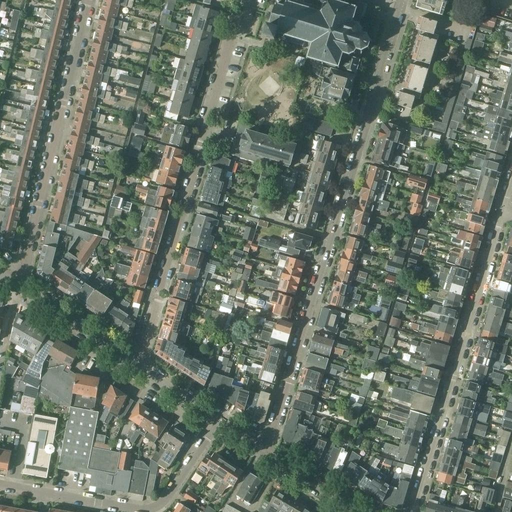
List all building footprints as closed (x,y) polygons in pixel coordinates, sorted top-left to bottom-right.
[(55,0),(57,0),(56,6),(70,9),(72,0),(55,0)] [(104,0),(102,9),(117,13),(119,6),(120,6),(126,7),(132,8),(133,5),(127,4),(124,3),(113,0),(104,0)] [(275,42),(276,38),(308,48),(306,53),(309,54),(307,60),(322,64),(322,66),(323,66),(324,65),(343,70),(355,74),(359,60),(361,53),(362,53),(362,50),(368,48),(369,49),(370,48),(369,47),(370,41),(372,41),(372,40),(370,40),(367,35),(368,33),(366,34),(362,33),(362,29),(363,29),(363,28),(361,28),(359,25),(360,23),(365,4),(348,0),(342,0),(342,2),(341,2),(341,4),(326,0),(325,0),(325,1),(323,1),(321,3),(320,8),(294,0),(293,0),(277,0),(277,1),(279,5),(278,6),(275,5),(269,27),(267,27),(264,38),(275,42)] [(511,0),(418,0),(416,8),(440,15),(444,0),(511,0)] [(196,5),(192,18),(215,24),(218,13),(202,9),(203,7),(196,5)] [(41,9),(40,13),(67,20),(70,9),(56,6),(54,12),(47,10),(41,9)] [(102,9),(99,21),(127,28),(128,24),(116,21),(117,13),(102,9)] [(18,22),(21,12),(14,10),(12,20),(18,22)] [(38,13),(37,17),(39,17),(45,19),(52,20),(51,26),(65,30),(67,20),(40,13),(38,13)] [(483,15),(480,24),(481,24),(488,27),(491,17),(483,15)] [(192,18),(189,28),(194,29),(212,35),(215,24),(192,18)] [(415,98),(419,100),(439,36),(434,34),(437,23),(420,18),(416,30),(421,31),(412,60),(411,60),(409,61),(409,63),(410,64),(411,65),(402,93),(397,92),(393,104),(411,110),(415,98)] [(171,22),(167,21),(161,19),(159,26),(169,28),(171,22)] [(18,22),(12,20),(9,30),(16,32),(18,22)] [(99,21),(96,33),(112,37),(114,29),(114,28),(126,32),(127,28),(99,21)] [(493,28),(488,27),(481,24),(479,30),(481,31),(482,33),(483,31),(484,32),(486,34),(487,33),(488,33),(490,35),(491,34),(493,28)] [(36,29),(35,33),(62,40),(65,30),(51,26),(49,32),(42,30),(36,29)] [(194,29),(191,40),(209,45),(212,35),(194,29)] [(35,33),(34,37),(40,39),(39,44),(46,46),(60,50),(62,40),(35,33)] [(96,33),(94,44),(122,51),(123,47),(117,45),(111,44),(110,44),(112,37),(96,33)] [(468,39),(448,106),(442,123),(434,121),(432,130),(445,133),(472,40),(468,39)] [(191,40),(188,50),(208,56),(210,49),(208,49),(209,45),(191,40)] [(482,51),(484,43),(475,40),(472,49),(482,51)] [(94,44),(91,56),(106,60),(108,52),(115,53),(121,55),(122,51),(94,44)] [(32,49),(31,53),(58,60),(60,50),(46,46),(44,52),(38,50),(38,51),(32,49)] [(479,59),(482,51),(472,49),(470,56),(477,58),(479,59)] [(188,50),(185,60),(203,66),(204,62),(206,62),(208,56),(188,50)] [(31,53),(30,58),(36,59),(42,61),(41,66),(55,70),(58,60),(31,53)] [(91,56),(88,67),(127,77),(128,73),(117,70),(111,69),(111,68),(105,67),(104,66),(106,60),(91,56)] [(295,65),(303,67),(305,59),(297,57),(295,65)] [(511,60),(499,57),(498,61),(504,63),(511,64),(511,65),(511,69),(511,60)] [(180,59),(177,69),(202,77),(204,70),(202,69),(203,66),(185,60),(180,59)] [(27,69),(26,73),(53,80),(55,70),(41,66),(40,72),(33,70),(33,71),(27,69)] [(466,72),(465,72),(473,75),(473,74),(488,79),(489,75),(474,70),(475,68),(467,66),(465,72),(466,72)] [(500,69),(499,74),(500,74),(511,77),(511,69),(501,66),(500,69)] [(88,67),(85,79),(100,83),(107,85),(107,84),(108,81),(109,76),(115,78),(115,79),(119,80),(119,81),(140,86),(141,81),(141,80),(127,77),(88,67)] [(317,86),(314,96),(322,99),(346,106),(349,97),(352,87),(351,87),(355,74),(343,70),(342,74),(322,68),(320,77),(324,79),(321,88),(317,86)] [(177,69),(174,80),(179,81),(197,86),(198,83),(200,83),(202,77),(177,69)] [(470,83),(473,75),(465,72),(463,81),(470,83)] [(26,73),(25,78),(31,79),(37,81),(36,87),(50,90),(53,80),(26,73)] [(511,77),(500,74),(499,78),(501,79),(500,82),(511,86),(511,77)] [(144,82),(150,83),(154,85),(156,78),(146,75),(144,82)] [(85,79),(82,90),(110,97),(111,93),(106,92),(106,91),(99,90),(100,83),(85,79)] [(179,81),(176,92),(194,97),(197,86),(179,81)] [(468,91),(470,83),(463,81),(461,89),(468,91)] [(494,81),(492,85),(505,89),(504,93),(503,93),(511,95),(511,86),(500,82),(494,81)] [(22,89),(21,93),(48,100),(50,90),(36,87),(35,92),(28,90),(28,91),(22,89)] [(465,98),(468,91),(461,89),(458,96),(465,98)] [(82,90),(79,102),(95,106),(96,98),(104,99),(110,101),(110,97),(82,90)] [(125,97),(136,99),(137,92),(127,90),(125,97)] [(490,93),(489,97),(493,99),(511,104),(511,95),(503,93),(504,93),(497,91),(496,95),(490,93)] [(176,92),(173,102),(191,107),(194,97),(176,92)] [(21,93),(20,98),(26,99),(32,101),(31,107),(45,110),(48,100),(21,93)] [(470,100),(465,98),(458,96),(456,104),(463,106),(464,104),(468,106),(470,100)] [(511,104),(493,99),(491,103),(494,104),(493,107),(511,112),(511,104)] [(437,103),(430,101),(427,100),(425,105),(435,108),(437,103)] [(79,102),(77,113),(105,120),(106,116),(100,115),(100,114),(94,113),(93,113),(95,106),(79,102)] [(139,102),(137,110),(146,112),(148,105),(139,102)] [(165,112),(163,117),(177,121),(178,115),(188,118),(191,107),(173,102),(169,113),(165,112)] [(456,104),(453,113),(464,116),(467,108),(463,106),(456,104)] [(485,109),(484,113),(486,114),(511,121),(511,112),(493,107),(488,106),(487,109),(485,109)] [(17,110),(16,114),(43,120),(45,110),(31,107),(29,113),(23,111),(17,110)] [(137,110),(136,116),(134,123),(140,125),(143,112),(137,110)] [(77,113),(74,125),(89,129),(91,121),(104,124),(105,120),(77,113)] [(462,124),(464,116),(453,113),(451,121),(459,123),(462,124)] [(16,114),(15,118),(21,119),(28,121),(26,128),(40,131),(43,120),(16,114)] [(511,121),(486,114),(484,122),(494,125),(511,130),(511,121)] [(303,122),(314,125),(316,119),(304,116),(303,122)] [(322,121),(316,119),(314,125),(312,132),(318,133),(322,121)] [(328,123),(322,121),(318,133),(324,135),(328,123)] [(456,131),(459,123),(451,121),(448,129),(453,130),(456,131)] [(258,127),(240,122),(230,155),(273,167),(274,164),(289,168),(290,165),(290,166),(296,146),(256,134),(258,127)] [(140,125),(134,123),(131,135),(140,137),(141,133),(146,134),(148,127),(142,125),(140,125)] [(314,126),(304,123),(302,128),(312,131),(314,126)] [(334,124),(328,123),(324,135),(330,137),(334,124)] [(165,127),(164,132),(190,140),(193,130),(171,124),(170,128),(165,127)] [(379,132),(378,135),(378,137),(380,137),(380,138),(403,145),(407,131),(405,131),(397,129),(397,127),(389,125),(389,126),(384,124),(382,131),(380,131),(379,132)] [(74,125),(71,136),(100,143),(100,139),(94,138),(88,136),(89,129),(74,125)] [(422,130),(407,125),(406,131),(421,135),(422,130)] [(485,126),(483,130),(511,139),(511,134),(511,130),(494,125),(493,129),(485,126)] [(12,130),(11,134),(38,140),(40,131),(26,128),(25,133),(18,131),(12,130)] [(452,133),(453,130),(448,129),(446,137),(455,140),(457,135),(452,133)] [(477,133),(475,137),(477,138),(508,147),(511,139),(483,130),(482,134),(477,133)] [(164,132),(161,142),(187,149),(190,140),(164,132)] [(11,134),(10,138),(16,139),(15,145),(22,147),(36,150),(38,140),(11,134)] [(318,142),(315,151),(316,152),(336,157),(337,158),(338,154),(339,154),(340,149),(339,149),(340,147),(323,142),(325,137),(318,135),(316,141),(318,142)] [(71,136),(68,148),(84,151),(85,144),(92,146),(104,148),(105,144),(100,143),(71,136)] [(377,144),(376,147),(377,149),(376,150),(397,156),(399,149),(404,150),(405,146),(403,145),(380,138),(378,143),(377,144)] [(477,138),(475,142),(480,143),(488,145),(487,150),(506,156),(508,147),(477,138)] [(442,148),(451,150),(453,142),(447,139),(444,141),(442,148)] [(160,145),(158,150),(165,152),(163,159),(181,165),(182,163),(183,162),(184,159),(183,158),(185,153),(160,145)] [(7,150),(6,154),(33,161),(36,150),(22,147),(20,153),(13,151),(7,150)] [(68,148),(65,160),(85,165),(94,167),(94,163),(88,161),(82,159),(84,151),(68,148)] [(449,158),(451,150),(442,148),(440,156),(449,158)] [(130,150),(129,156),(138,159),(140,153),(130,150)] [(373,155),(373,158),(373,160),(373,161),(388,166),(398,169),(399,165),(395,164),(397,156),(376,150),(375,154),(373,155)] [(316,152),(313,162),(334,168),(334,167),(335,167),(336,162),(337,158),(336,157),(316,152)] [(473,153),(472,157),(475,158),(503,166),(505,158),(487,153),(486,157),(473,153)] [(6,154),(5,158),(11,159),(11,160),(18,161),(17,167),(31,170),(33,161),(6,154)] [(213,160),(211,167),(232,173),(236,162),(226,159),(215,156),(213,160)] [(475,158),(473,165),(482,168),(500,174),(503,166),(475,158)] [(163,159),(160,171),(178,176),(181,165),(163,159)] [(65,160),(63,172),(78,175),(78,174),(80,168),(86,169),(93,170),(94,167),(85,165),(65,160)] [(313,162),(310,172),(330,178),(332,174),(333,175),(334,170),(333,170),(334,168),(313,162)] [(445,174),(447,166),(438,163),(436,171),(445,174)] [(368,172),(366,178),(388,184),(393,186),(395,181),(389,179),(390,173),(385,171),(370,166),(369,167),(368,168),(367,171),(368,172)] [(2,170),(1,174),(29,180),(31,170),(17,167),(15,173),(8,171),(2,170)] [(209,175),(208,178),(230,185),(232,179),(231,179),(232,173),(211,167),(209,174),(209,175)] [(462,170),(462,171),(498,181),(500,174),(482,168),(481,172),(463,167),(462,170)] [(460,170),(459,174),(473,178),(479,180),(478,184),(496,189),(498,181),(462,171),(462,170),(460,170)] [(160,171),(156,182),(174,188),(176,182),(177,182),(178,179),(177,177),(178,176),(160,171)] [(63,172),(61,180),(85,186),(88,186),(93,188),(95,183),(89,182),(79,179),(80,175),(78,175),(63,172)] [(310,172),(307,183),(327,189),(328,187),(329,187),(330,182),(329,182),(330,178),(310,172)] [(263,173),(261,182),(270,185),(273,176),(263,173)] [(1,174),(0,178),(6,180),(13,181),(12,187),(26,191),(29,180),(1,174)] [(428,179),(410,174),(407,184),(425,190),(428,179)] [(296,179),(292,178),(291,178),(281,175),(280,179),(283,181),(282,186),(293,190),(296,179)] [(206,182),(204,189),(221,194),(223,187),(229,189),(230,185),(208,178),(207,182),(206,182)] [(363,183),(362,186),(363,188),(363,189),(384,195),(388,184),(366,178),(365,183),(363,183)] [(61,180),(59,188),(75,192),(76,188),(86,190),(87,190),(93,191),(93,188),(88,186),(85,186),(61,180)] [(456,185),(456,186),(457,186),(494,197),(496,189),(478,184),(477,187),(471,185),(457,181),(456,185)] [(270,187),(270,185),(261,182),(260,183),(257,193),(267,196),(270,187)] [(304,193),(323,199),(324,199),(325,195),(326,195),(328,190),(327,190),(327,189),(307,183),(304,193)] [(124,198),(127,188),(117,185),(114,195),(124,198)] [(137,185),(136,191),(148,194),(171,201),(174,192),(159,187),(158,191),(137,185)] [(290,200),(293,190),(282,186),(279,196),(290,200)] [(457,186),(456,190),(468,194),(469,193),(474,194),(473,199),(491,205),(494,197),(457,186)] [(0,190),(0,195),(24,201),(26,191),(12,187),(11,193),(3,191),(0,190)] [(59,188),(57,197),(78,202),(81,203),(84,204),(89,205),(90,200),(84,199),(82,198),(83,194),(75,192),(59,188)] [(202,197),(201,201),(223,207),(226,196),(221,194),(204,189),(202,197)] [(361,195),(360,200),(388,208),(389,203),(382,201),(384,195),(363,189),(363,190),(361,191),(360,193),(361,195)] [(303,192),(300,203),(301,203),(321,209),(322,208),(323,208),(324,203),(323,203),(324,199),(323,199),(304,193),(303,192)] [(263,206),(266,197),(255,193),(252,203),(263,206)] [(429,193),(426,201),(430,202),(432,203),(435,195),(429,193)] [(148,194),(145,204),(169,211),(171,201),(148,194)] [(0,195),(0,199),(1,200),(8,202),(7,207),(21,211),(24,201),(0,195)] [(416,195),(414,203),(420,205),(422,197),(416,195)] [(287,210),(290,200),(279,196),(275,207),(287,210)] [(57,197),(54,206),(70,209),(71,210),(72,205),(82,207),(88,209),(89,205),(84,204),(81,203),(78,202),(57,197)] [(111,207),(117,209),(129,212),(131,204),(122,201),(122,200),(114,197),(111,207)] [(457,198),(456,202),(463,204),(489,212),(491,205),(473,199),(472,202),(457,198)] [(357,206),(356,208),(357,210),(356,211),(372,216),(374,209),(386,213),(388,208),(360,200),(358,205),(357,206)] [(430,202),(427,210),(428,210),(434,212),(436,204),(432,203),(430,202)] [(200,203),(197,213),(219,220),(233,224),(235,217),(230,216),(230,217),(221,215),(223,209),(200,203)] [(263,206),(252,203),(251,205),(253,205),(249,217),(259,220),(263,206)] [(298,213),(298,214),(317,219),(318,220),(319,216),(320,216),(322,211),(321,211),(321,209),(301,203),(298,213)] [(414,204),(410,215),(419,217),(422,206),(414,204)] [(463,204),(462,207),(464,208),(463,213),(487,220),(489,212),(463,204)] [(54,206),(52,215),(85,223),(86,218),(80,216),(70,214),(71,210),(70,209),(54,206)] [(0,216),(19,221),(21,211),(7,207),(6,213),(0,211),(0,216)] [(114,219),(117,209),(111,207),(108,217),(114,219)] [(146,207),(143,217),(165,224),(168,213),(146,207)] [(287,210),(275,207),(274,213),(276,219),(284,221),(287,210)] [(354,217),(353,222),(369,227),(372,216),(356,211),(356,212),(354,213),(354,216),(354,217)] [(455,218),(455,219),(456,219),(484,228),(487,220),(463,213),(461,212),(460,215),(456,214),(455,218)] [(297,213),(294,224),(298,225),(315,230),(315,228),(316,229),(318,224),(317,223),(318,220),(317,219),(298,214),(298,213),(297,213)] [(416,227),(419,217),(410,215),(410,214),(408,214),(405,223),(416,227)] [(52,215),(50,223),(67,227),(68,222),(78,225),(78,224),(84,226),(85,223),(52,215)] [(195,219),(194,224),(195,224),(195,226),(212,231),(213,225),(217,227),(219,221),(198,215),(196,220),(195,219)] [(0,221),(3,222),(2,228),(17,231),(19,221),(0,216),(0,221)] [(143,217),(140,227),(141,227),(162,234),(165,224),(143,217)] [(456,219),(454,223),(465,227),(464,230),(482,235),(484,228),(456,219)] [(350,228),(349,231),(350,232),(349,234),(365,238),(367,232),(373,233),(379,235),(380,230),(374,228),(369,227),(353,222),(351,227),(350,228)] [(50,223),(50,224),(38,272),(39,276),(58,288),(68,273),(70,269),(76,261),(84,266),(89,258),(94,250),(101,238),(67,227),(50,223)] [(193,232),(191,236),(213,243),(214,238),(210,237),(212,231),(195,226),(194,228),(193,227),(192,232),(193,232)] [(0,237),(14,241),(17,231),(2,228),(0,227),(0,237)] [(141,227),(138,237),(159,244),(162,234),(141,227)] [(247,243),(251,244),(255,231),(246,228),(243,239),(247,241),(247,243)] [(458,235),(457,240),(479,246),(482,237),(466,233),(467,233),(460,231),(458,236),(458,235)] [(280,245),(278,252),(298,258),(300,251),(294,249),(295,247),(308,251),(309,246),(310,247),(312,238),(295,233),(295,234),(289,232),(287,240),(290,241),(288,247),(280,245)] [(189,241),(188,245),(189,245),(188,247),(209,253),(213,243),(191,236),(190,241),(189,241)] [(0,237),(0,248),(12,251),(14,241),(0,237)] [(138,237),(135,248),(156,254),(159,244),(138,237)] [(346,243),(345,248),(360,253),(364,242),(348,237),(348,238),(347,239),(346,242),(346,243)] [(410,239),(404,237),(401,249),(407,250),(410,239)] [(260,239),(258,246),(278,252),(280,245),(281,242),(268,238),(267,241),(260,239)] [(417,238),(415,244),(423,247),(425,241),(417,238)] [(451,238),(450,242),(462,246),(461,250),(477,254),(479,246),(457,240),(451,238)] [(421,253),(423,247),(415,244),(413,251),(421,253)] [(122,246),(120,251),(134,256),(133,261),(151,267),(151,265),(153,265),(153,262),(153,261),(154,256),(122,246)] [(342,254),(341,257),(342,258),(342,259),(357,264),(359,265),(360,260),(371,263),(373,257),(360,253),(345,248),(343,253),(342,254)] [(187,249),(184,257),(211,265),(219,267),(220,263),(204,258),(205,254),(187,249)] [(94,250),(89,258),(97,258),(95,251),(94,250)] [(396,250),(392,262),(405,266),(406,263),(403,262),(406,254),(396,250)] [(450,250),(449,255),(475,262),(477,254),(461,250),(460,253),(450,250)] [(248,254),(243,253),(243,255),(234,252),(232,260),(245,264),(248,254)] [(411,254),(408,262),(416,265),(419,257),(411,254)] [(511,256),(504,254),(502,263),(511,265),(511,256)] [(278,255),(277,260),(287,262),(285,269),(288,270),(301,274),(302,274),(305,263),(278,255)] [(449,255),(447,263),(457,266),(473,270),(475,262),(449,255)] [(184,257),(182,265),(208,273),(211,265),(184,257)] [(340,266),(338,270),(366,279),(367,274),(355,270),(357,264),(342,259),(341,261),(340,261),(339,264),(340,266)] [(68,273),(58,288),(66,294),(81,272),(85,267),(84,266),(76,261),(70,269),(68,273)] [(115,263),(114,268),(148,278),(149,273),(151,272),(151,270),(151,268),(151,267),(133,261),(131,268),(115,263)] [(400,274),(402,275),(404,270),(404,269),(405,266),(392,262),(389,261),(386,271),(400,275),(400,274)] [(253,264),(247,262),(245,268),(251,271),(253,264)] [(511,265),(502,263),(500,271),(511,274),(511,265)] [(236,273),(238,273),(242,275),(244,266),(238,264),(236,273)] [(408,264),(406,270),(414,272),(416,266),(408,264)] [(182,265),(180,273),(206,280),(208,273),(182,265)] [(273,272),(272,277),(281,280),(288,282),(298,285),(299,285),(302,274),(301,274),(288,270),(285,269),(277,267),(276,273),(273,272)] [(441,267),(440,272),(469,281),(471,273),(453,267),(452,271),(451,271),(441,267)] [(114,268),(112,273),(129,278),(127,284),(144,289),(145,287),(146,287),(147,284),(146,283),(148,278),(114,268)] [(88,281),(75,300),(84,306),(91,295),(103,277),(105,274),(103,269),(99,276),(93,285),(88,281)] [(335,276),(334,279),(335,281),(335,282),(351,286),(353,280),(364,284),(366,279),(338,270),(337,276),(335,276)] [(401,278),(405,280),(406,279),(407,279),(410,272),(404,270),(402,275),(400,279),(401,279),(401,278)] [(511,274),(500,271),(497,279),(511,283),(511,274)] [(81,272),(66,294),(75,300),(88,281),(90,278),(81,272)] [(242,275),(238,273),(238,274),(232,272),(230,280),(232,280),(240,282),(241,281),(242,275)] [(439,277),(438,280),(466,289),(469,281),(440,272),(439,277)] [(180,273),(177,280),(203,288),(206,280),(180,273)] [(399,285),(399,286),(401,279),(400,279),(387,275),(384,284),(387,285),(398,288),(399,285)] [(108,278),(103,277),(91,295),(84,306),(102,317),(111,304),(112,302),(100,295),(105,288),(102,287),(108,278)] [(432,278),(430,282),(442,285),(440,290),(447,292),(464,297),(466,289),(438,280),(432,278)] [(177,280),(175,288),(199,295),(201,296),(203,288),(177,280)] [(237,290),(240,282),(232,280),(229,288),(237,290)] [(255,285),(255,286),(261,287),(268,289),(268,288),(295,296),(298,285),(288,282),(281,280),(280,286),(270,284),(257,280),(255,285)] [(207,287),(214,289),(216,283),(208,281),(207,287)] [(261,287),(255,286),(247,283),(247,282),(241,281),(240,282),(237,290),(237,292),(243,294),(245,287),(259,292),(261,287)] [(496,282),(494,289),(511,294),(511,289),(511,286),(511,285),(496,281),(496,282)] [(333,288),(332,293),(357,301),(359,301),(361,296),(355,295),(357,289),(351,287),(351,286),(335,282),(335,283),(333,284),(332,287),(333,288)] [(403,287),(401,287),(399,293),(408,296),(410,289),(403,287)] [(175,288),(172,297),(197,304),(199,295),(175,288)] [(511,294),(494,289),(491,298),(508,303),(508,300),(509,299),(511,300),(511,294)] [(428,295),(430,296),(430,295),(462,304),(464,297),(447,292),(440,290),(439,294),(438,293),(429,291),(428,295)] [(137,291),(133,303),(140,305),(144,293),(137,291)] [(244,294),(243,294),(237,292),(236,299),(235,298),(233,305),(244,308),(246,301),(242,300),(244,294)] [(270,302),(291,309),(294,299),(273,293),(270,302)] [(329,299),(328,302),(329,303),(328,305),(344,309),(352,312),(354,305),(358,306),(359,301),(357,301),(332,293),(330,298),(329,299)] [(399,294),(397,299),(406,302),(408,296),(399,294)] [(392,298),(383,295),(380,304),(390,307),(392,298)] [(430,296),(429,300),(444,304),(443,308),(459,312),(462,304),(430,295),(430,296)] [(235,298),(229,296),(226,304),(232,306),(233,305),(235,298)] [(491,298),(489,306),(511,312),(511,304),(508,303),(491,298)] [(111,304),(102,317),(111,323),(126,301),(122,299),(121,300),(116,307),(111,304)] [(172,299),(169,309),(185,314),(190,316),(194,305),(172,299)] [(259,299),(256,306),(265,309),(265,308),(275,310),(274,314),(288,319),(291,309),(270,302),(259,299)] [(126,301),(111,323),(120,329),(128,316),(124,313),(130,304),(129,304),(126,301)] [(401,311),(403,305),(397,303),(395,309),(401,311)] [(232,306),(226,304),(223,313),(229,315),(232,306)] [(428,308),(427,312),(457,321),(459,312),(443,308),(433,305),(432,309),(428,308)] [(511,312),(489,306),(487,314),(503,319),(504,317),(504,316),(511,318),(511,312)] [(128,316),(120,329),(130,336),(132,335),(139,310),(134,308),(131,318),(128,316)] [(323,308),(320,318),(336,322),(343,325),(346,314),(333,310),(333,311),(323,308)] [(389,310),(383,308),(379,320),(386,322),(389,310)] [(169,309),(166,319),(186,325),(187,323),(183,321),(185,314),(169,309)] [(208,321),(210,317),(212,311),(208,309),(204,320),(208,321)] [(394,309),(392,317),(398,319),(401,311),(394,309)] [(423,310),(421,315),(436,318),(439,320),(438,323),(455,328),(457,321),(427,312),(423,310)] [(218,319),(219,320),(221,315),(220,314),(221,314),(212,311),(210,317),(218,319)] [(372,320),(350,313),(349,317),(357,320),(357,321),(370,326),(372,320)] [(10,341),(19,346),(33,323),(17,314),(10,341)] [(487,314),(484,323),(511,331),(511,324),(502,322),(503,319),(487,314)] [(229,318),(221,315),(219,320),(216,330),(224,333),(229,318)] [(232,317),(229,326),(235,327),(238,319),(232,317)] [(320,318),(318,327),(327,330),(327,331),(336,334),(338,329),(334,328),(336,322),(320,318)] [(166,319),(163,329),(179,334),(187,337),(190,327),(186,326),(186,325),(166,319)] [(392,319),(390,326),(398,328),(400,321),(392,319)] [(265,321),(264,327),(273,330),(288,334),(290,335),(293,324),(278,320),(277,325),(265,321)] [(416,320),(415,324),(453,335),(455,328),(438,323),(437,327),(431,325),(431,324),(424,322),(425,322),(416,320)] [(33,323),(19,346),(28,351),(42,328),(33,323)] [(511,331),(484,323),(482,331),(498,336),(499,333),(499,332),(507,335),(511,336),(511,331)] [(411,327),(411,328),(418,330),(418,328),(421,329),(421,331),(427,333),(428,333),(429,333),(435,335),(434,339),(450,344),(453,335),(415,324),(412,324),(411,327)] [(227,333),(226,334),(232,336),(232,335),(235,327),(229,326),(227,333)] [(50,332),(42,328),(28,351),(35,355),(33,359),(22,381),(27,384),(20,404),(13,403),(11,412),(33,415),(34,416),(37,401),(41,379),(44,364),(45,357),(46,354),(56,339),(48,335),(50,332)] [(393,338),(396,330),(389,328),(387,336),(393,338)] [(163,329),(160,340),(168,342),(181,346),(182,343),(181,341),(177,340),(179,334),(163,329)] [(263,331),(261,335),(262,335),(262,336),(266,337),(287,344),(290,335),(288,334),(273,330),(272,334),(263,331)] [(482,331),(479,339),(507,347),(508,342),(497,338),(498,336),(482,331)] [(314,338),(313,342),(349,353),(350,348),(333,342),(334,342),(335,338),(316,332),(316,334),(314,335),(314,337),(314,338)] [(229,342),(232,336),(226,334),(224,341),(225,341),(224,342),(233,345),(234,344),(229,342)] [(262,336),(261,340),(270,343),(269,343),(268,347),(285,352),(287,344),(266,337),(262,336)] [(392,347),(393,344),(391,343),(392,339),(386,337),(384,345),(392,347)] [(58,340),(56,339),(46,354),(67,366),(63,372),(67,375),(75,362),(73,362),(79,352),(58,340)] [(479,339),(477,347),(493,352),(504,355),(507,347),(479,339)] [(156,351),(155,352),(156,355),(157,354),(164,359),(166,355),(164,354),(168,342),(160,340),(156,351)] [(180,346),(181,346),(168,342),(164,354),(166,355),(164,359),(173,365),(177,356),(184,358),(188,349),(180,346)] [(311,350),(310,351),(329,357),(330,352),(347,358),(349,353),(313,342),(312,345),(311,346),(310,349),(311,350)] [(421,343),(420,347),(447,355),(450,347),(432,342),(431,346),(421,343)] [(257,351),(257,352),(282,360),(285,352),(268,347),(267,350),(263,349),(263,348),(258,347),(257,351)] [(417,347),(416,351),(418,352),(421,353),(420,357),(427,359),(445,364),(447,355),(420,347),(417,347)] [(477,347),(474,355),(502,363),(504,358),(492,354),(493,352),(477,347)] [(377,360),(379,353),(380,350),(374,348),(370,360),(376,362),(377,360)] [(177,356),(173,365),(187,374),(194,358),(189,356),(191,351),(188,349),(184,358),(177,356)] [(251,350),(250,354),(265,359),(264,359),(263,363),(280,368),(282,360),(257,352),(251,350)] [(194,358),(187,374),(196,380),(205,358),(203,357),(196,353),(194,358)] [(60,376),(63,372),(67,366),(46,354),(45,357),(44,364),(41,379),(37,401),(63,406),(70,408),(75,385),(60,376)] [(309,354),(307,362),(337,371),(343,373),(344,369),(331,364),(328,363),(329,360),(309,354)] [(474,355),(472,363),(494,370),(499,371),(500,366),(505,367),(506,364),(502,363),(474,355)] [(7,363),(5,377),(12,378),(18,368),(13,366),(15,361),(10,358),(7,363)] [(205,358),(196,380),(205,386),(213,368),(207,366),(209,360),(205,358)] [(214,375),(209,389),(219,395),(222,384),(229,361),(229,359),(223,358),(218,376),(214,375)] [(410,358),(409,362),(412,363),(442,372),(445,364),(427,359),(426,363),(410,358)] [(222,384),(219,395),(227,401),(233,382),(233,381),(228,379),(229,374),(233,362),(229,361),(222,384)] [(378,361),(377,361),(375,368),(382,370),(384,363),(378,361)] [(307,362),(305,369),(324,375),(325,372),(335,376),(337,371),(307,362)] [(409,362),(406,370),(422,375),(440,380),(442,372),(412,363),(409,362)] [(252,364),(251,368),(278,376),(280,368),(263,363),(262,367),(255,365),(252,364)] [(472,363),(470,371),(502,381),(507,382),(508,377),(493,372),(494,370),(472,363)] [(247,371),(260,375),(259,379),(275,384),(278,376),(251,368),(248,367),(247,371)] [(302,378),(322,383),(333,387),(335,382),(323,379),(324,375),(305,369),(302,378)] [(59,464),(88,469),(89,463),(93,442),(94,434),(98,413),(93,412),(96,398),(100,380),(98,380),(98,379),(84,370),(80,376),(76,375),(75,385),(70,408),(59,464)] [(376,370),(373,380),(383,383),(386,374),(376,370)] [(406,370),(404,378),(412,380),(412,381),(438,388),(440,380),(422,375),(406,370)] [(470,371),(467,380),(483,385),(483,384),(489,386),(490,383),(492,384),(501,386),(502,382),(502,381),(470,371)] [(240,394),(236,407),(245,413),(251,393),(246,391),(245,391),(248,381),(249,378),(247,377),(246,380),(244,379),(240,394)] [(302,378),(300,385),(328,393),(330,394),(331,394),(333,387),(322,383),(302,378)] [(233,382),(227,401),(236,407),(240,394),(244,379),(242,379),(241,383),(233,381),(233,382)] [(362,387),(369,389),(371,381),(365,379),(362,387)] [(412,381),(410,385),(419,388),(417,392),(435,397),(438,388),(412,381)] [(263,386),(254,419),(260,423),(264,422),(275,386),(264,382),(263,386)] [(466,382),(464,391),(491,398),(492,393),(489,392),(481,390),(482,386),(467,382),(466,382)] [(251,393),(245,413),(254,419),(263,386),(260,385),(259,389),(257,395),(251,393)] [(300,385),(298,392),(317,398),(318,396),(326,399),(328,393),(300,385)] [(103,414),(100,420),(104,423),(120,392),(111,387),(102,405),(106,407),(103,414)] [(366,397),(368,391),(369,389),(362,387),(359,395),(366,398),(366,397)] [(390,399),(412,405),(411,409),(430,414),(434,399),(394,387),(390,399)] [(368,391),(366,397),(370,398),(376,400),(378,393),(372,391),(372,392),(368,391)] [(464,391),(462,399),(477,403),(478,400),(494,404),(496,399),(491,398),(464,391)] [(120,392),(104,423),(107,424),(108,424),(110,420),(110,421),(113,416),(123,421),(125,416),(134,401),(120,392)] [(298,392),(295,400),(323,408),(324,404),(316,402),(317,398),(298,392)] [(462,399),(459,407),(488,415),(490,407),(477,403),(462,399)] [(293,408),(304,411),(305,412),(309,413),(312,414),(313,410),(319,412),(322,413),(323,408),(295,400),(293,408)] [(363,404),(357,402),(357,403),(353,402),(351,409),(353,410),(354,410),(360,412),(363,404)] [(127,437),(131,439),(149,411),(140,405),(131,418),(137,422),(132,428),(130,432),(127,437)] [(459,407),(457,416),(477,422),(477,421),(486,424),(488,415),(459,407)] [(293,408),(284,437),(285,440),(292,444),(299,426),(299,425),(303,414),(304,411),(293,408)] [(353,410),(351,418),(358,420),(360,412),(354,410),(353,410)] [(391,410),(390,414),(427,425),(429,417),(410,411),(409,416),(404,414),(391,410)] [(131,439),(129,441),(133,444),(140,434),(145,437),(158,417),(149,411),(131,439)] [(511,421),(511,413),(505,411),(503,419),(511,421)] [(390,414),(388,419),(401,423),(407,424),(405,428),(424,433),(427,425),(390,414)] [(34,416),(23,474),(47,479),(49,468),(47,468),(50,454),(51,454),(55,452),(55,449),(53,445),(56,427),(45,425),(46,418),(57,420),(57,421),(58,421),(58,420),(34,416)] [(457,416),(454,424),(486,433),(487,428),(476,424),(477,422),(457,416)] [(158,417),(145,437),(154,443),(167,423),(158,417)] [(292,444),(299,449),(309,422),(305,420),(302,427),(299,426),(292,444)] [(511,421),(504,420),(502,428),(511,430),(511,421)] [(323,432),(312,458),(315,459),(315,461),(317,462),(319,462),(320,463),(328,444),(327,443),(328,440),(324,438),(328,428),(331,422),(326,421),(326,422),(325,425),(324,427),(323,432)] [(309,422),(299,449),(301,450),(301,452),(304,453),(305,453),(306,453),(313,435),(315,431),(311,430),(313,423),(309,422)] [(328,444),(320,463),(326,467),(335,446),(338,439),(337,438),(340,430),(341,429),(342,425),(339,424),(334,436),(331,445),(328,444)] [(454,424),(452,431),(467,436),(468,433),(484,438),(486,433),(454,424)] [(313,435),(306,453),(312,458),(323,432),(324,427),(320,426),(318,430),(316,436),(313,435)] [(386,426),(385,430),(422,442),(424,433),(405,428),(404,432),(399,430),(386,426)] [(157,452),(152,459),(154,461),(156,462),(160,456),(162,458),(163,457),(165,459),(166,457),(173,462),(189,437),(174,427),(164,441),(167,443),(164,448),(163,447),(159,453),(157,452)] [(385,430),(383,435),(396,439),(402,440),(401,444),(419,450),(422,442),(385,430)] [(452,431),(449,440),(473,447),(475,442),(466,439),(467,436),(452,431)] [(502,437),(504,438),(509,439),(511,433),(504,431),(502,437)] [(106,436),(94,434),(93,442),(105,444),(106,436)] [(335,446),(326,467),(333,471),(345,443),(345,442),(341,440),(338,447),(335,446)] [(449,440),(447,448),(462,453),(463,449),(472,452),(476,453),(477,448),(473,447),(449,440)] [(97,471),(94,487),(114,491),(118,469),(121,453),(111,451),(112,446),(105,444),(93,442),(89,463),(88,469),(97,471)] [(381,442),(380,447),(417,458),(419,450),(401,444),(399,448),(394,446),(381,442)] [(345,443),(333,471),(335,473),(336,474),(337,476),(339,475),(340,476),(350,452),(347,451),(346,451),(349,445),(345,443)] [(495,453),(503,456),(506,447),(498,445),(495,453)] [(380,447),(379,451),(392,455),(397,456),(396,460),(415,466),(417,458),(380,447)] [(447,448),(445,456),(471,464),(472,459),(462,455),(462,453),(447,448)] [(2,450),(0,459),(0,469),(8,471),(11,451),(2,450)] [(348,469),(342,478),(349,483),(360,467),(356,465),(361,457),(353,452),(353,451),(346,468),(348,469)] [(119,469),(118,469),(114,491),(128,493),(132,472),(129,471),(132,453),(122,452),(119,469)] [(501,464),(503,456),(495,453),(491,452),(489,460),(491,461),(501,464)] [(207,455),(198,469),(207,475),(210,471),(215,474),(224,460),(223,460),(223,458),(220,457),(219,457),(214,454),(212,459),(207,455)] [(154,462),(151,474),(156,475),(158,464),(167,470),(173,462),(166,457),(165,459),(163,457),(162,458),(160,456),(156,462),(154,461),(154,462)] [(445,456),(442,465),(465,471),(466,468),(479,472),(480,467),(475,466),(476,465),(474,465),(471,464),(445,456)] [(360,467),(349,483),(357,488),(377,459),(373,457),(364,470),(360,467)] [(377,459),(357,488),(365,493),(376,478),(380,470),(376,468),(381,461),(377,459)] [(135,460),(134,467),(149,470),(149,468),(143,462),(135,460)] [(213,488),(210,493),(214,496),(217,492),(216,492),(220,487),(233,466),(229,464),(229,462),(226,461),(225,461),(224,460),(215,474),(210,481),(216,484),(214,488),(213,488)] [(490,470),(498,472),(501,464),(491,461),(489,469),(490,470)] [(414,468),(405,465),(400,480),(392,507),(400,510),(402,508),(414,468)] [(442,465),(440,473),(465,480),(467,475),(464,474),(465,471),(442,465)] [(220,487),(216,492),(217,492),(221,496),(229,483),(234,486),(243,473),(242,472),(242,471),(239,469),(237,469),(233,466),(220,487)] [(149,470),(134,467),(132,480),(129,493),(144,496),(146,482),(149,471),(149,470)] [(498,472),(490,470),(488,478),(496,480),(497,478),(498,472)] [(249,473),(236,496),(251,505),(265,483),(249,473)] [(376,478),(365,493),(373,499),(387,477),(379,473),(376,478)] [(440,473),(437,481),(452,486),(453,482),(454,482),(464,485),(465,480),(440,473)] [(150,474),(148,485),(154,487),(156,475),(151,474),(150,474)] [(387,477),(373,499),(382,505),(390,486),(387,485),(390,480),(389,479),(390,477),(388,476),(387,477)] [(390,486),(382,505),(392,507),(400,480),(396,479),(393,478),(392,482),(390,486)] [(489,487),(491,481),(483,479),(481,484),(489,487)] [(154,487),(148,485),(146,496),(152,498),(154,487)] [(476,505),(474,511),(484,511),(485,510),(487,503),(495,505),(499,492),(483,487),(481,494),(480,494),(474,492),(473,492),(470,501),(470,502),(477,504),(476,505)] [(503,497),(511,500),(511,490),(505,489),(503,497)] [(189,490),(184,498),(194,505),(199,497),(189,490)] [(440,495),(434,511),(444,511),(447,506),(443,505),(445,496),(447,491),(442,490),(441,495),(440,495)] [(270,504),(265,511),(278,511),(280,509),(287,497),(287,496),(278,491),(270,504)] [(431,493),(425,511),(434,511),(440,495),(436,494),(431,493)] [(458,500),(453,511),(464,511),(461,510),(465,498),(459,496),(458,500)] [(290,511),(297,502),(287,497),(280,509),(278,511),(290,511)] [(447,506),(444,511),(453,511),(458,500),(458,499),(453,498),(451,507),(450,507),(447,506)] [(297,502),(290,511),(301,511),(304,507),(297,502)] [(464,511),(474,511),(476,505),(471,503),(468,511),(464,511)]
